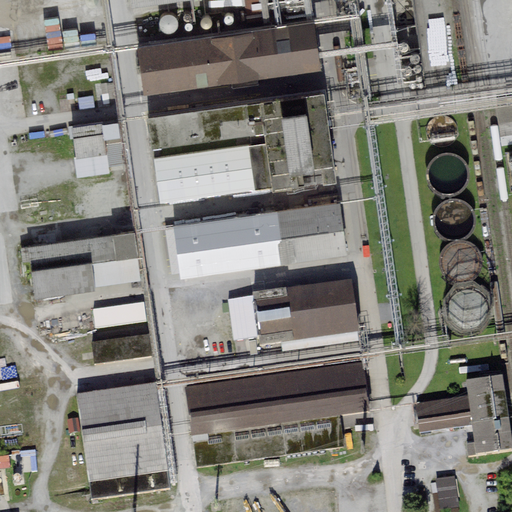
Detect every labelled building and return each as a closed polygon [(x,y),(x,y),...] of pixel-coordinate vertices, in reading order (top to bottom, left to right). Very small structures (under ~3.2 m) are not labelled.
[(260,0),(243,0),(246,18),(263,15),(260,0)] [(183,17),(183,18),(184,19),(184,20),(186,21),(187,22),(188,21),(190,21),(191,20),(191,19),(192,18),(191,16),(191,15),(190,14),(188,13),(187,13),(186,14),(185,14),(184,15),(183,17)] [(159,27),(161,30),(163,32),(166,33),(169,33),(172,33),(175,31),(177,28),(178,25),(178,22),(177,19),(175,17),(172,15),(169,14),(166,14),(163,16),(161,18),(159,21),(159,24),(159,27)] [(227,24),(229,24),(230,24),(232,24),(233,22),(234,21),(234,19),(234,18),(233,16),(232,15),(230,15),(229,15),(227,15),(226,16),(225,17),(224,19),(224,20),(225,22),(226,23),(227,24)] [(201,26),(202,28),(204,29),(206,29),(208,29),(210,28),(211,26),(212,24),(212,22),(211,20),(210,19),(209,18),(207,17),(205,17),(203,18),(201,19),(200,21),(200,23),(200,25),(201,26)] [(185,26),(185,27),(185,29),(186,30),(187,31),(188,31),(190,31),(191,30),(192,29),(193,28),(193,27),(193,26),(192,24),(191,23),(190,23),(188,23),(187,23),(186,24),(185,25),(185,26)] [(314,24),(138,47),(144,95),(229,83),(230,89),(258,86),(257,79),(320,70),(314,24)] [(400,50),(402,51),(403,52),(405,52),(406,51),(408,50),(409,49),(409,47),(409,45),(408,44),(407,42),(405,42),(404,41),(402,42),(401,43),(400,44),(399,46),(399,47),(399,49),(400,50)] [(410,62),(412,63),(413,64),(415,64),(416,63),(418,62),(419,61),(419,59),(419,58),(419,56),(417,55),(416,54),(414,54),(413,54),(411,55),(410,56),(409,58),(409,59),(409,61),(410,62)] [(402,73),(403,75),(404,75),(406,76),(408,75),(409,74),(411,73),(411,71),(411,70),(411,68),(410,66),(408,65),(407,65),(405,65),(403,66),(402,67),(401,68),(401,70),(401,72),(402,73)] [(417,73),(418,73),(419,73),(420,72),(421,71),(422,70),(422,68),(421,67),(421,66),(420,65),(418,65),(417,65),(416,66),(415,66),(414,68),(414,69),(414,70),(414,71),(415,72),(417,73)] [(325,92),(148,117),(153,149),(265,133),(266,144),(273,191),(338,182),(325,92)] [(83,98),(85,109),(96,106),(94,96),(83,98)] [(430,140),(433,143),(438,145),(443,146),(447,145),(452,143),(455,139),(457,134),(457,129),(456,124),(453,120),(449,117),(444,116),(439,116),(434,118),(431,121),(428,125),(427,130),(428,135),(430,140)] [(108,120),(59,128),(67,181),(107,175),(104,154),(96,155),(93,139),(110,136),(108,120)] [(511,135),(500,137),(502,146),(511,144),(511,135)] [(266,144),(153,160),(160,207),(273,191),(266,144)] [(429,182),(432,188),(437,192),(442,195),(449,196),(455,195),(461,191),(465,186),(468,180),(468,173),(466,166),(461,161),(456,157),(449,156),(442,157),(436,159),(432,164),(429,170),(428,176),(429,182)] [(339,202),(173,226),(174,227),(180,273),(181,278),(347,254),(339,202)] [(436,228),(439,234),(443,238),(449,241),(456,242),(462,241),(468,237),(472,232),(475,226),(475,219),(473,212),(468,207),(462,203),(456,202),(449,203),(443,205),(438,210),(436,216),(435,222),(436,228)] [(180,273),(174,227),(165,229),(171,274),(180,273)] [(123,234),(16,248),(23,300),(88,291),(84,263),(126,258),(123,234)] [(442,273),(445,278),(450,283),(456,286),(462,286),(468,285),(474,282),(479,277),(481,270),(481,263),(479,257),(475,251),(469,247),(462,246),(455,247),(449,250),(445,254),(442,260),(441,266),(442,273)] [(351,286),(253,300),(259,340),(260,351),(282,348),(283,353),(359,342),(351,286)] [(452,329),(458,334),(464,336),(471,336),(478,333),(484,329),(487,323),(489,316),(489,309),(486,302),(481,297),(474,294),(467,293),(460,294),(453,298),(449,303),(446,310),(446,317),(448,324),(452,329)] [(259,340),(253,300),(228,304),(234,344),(259,340)] [(145,304),(93,311),(95,330),(148,323),(145,304)] [(148,338),(91,346),(95,369),(151,360),(148,338)] [(255,342),(248,343),(250,357),(257,356),(255,342)] [(362,367),(185,393),(197,471),(340,450),(336,421),(369,416),(362,367)] [(466,399),(415,406),(419,435),(472,428),(474,447),(466,448),(468,460),(511,454),(511,446),(503,379),(464,384),(466,399)] [(155,388),(77,399),(92,502),(170,490),(155,388)] [(22,451),(24,473),(38,472),(37,451),(22,451)] [(9,457),(0,458),(0,470),(11,469),(9,457)] [(460,511),(454,478),(435,481),(440,511),(448,510),(448,511),(460,511)]
